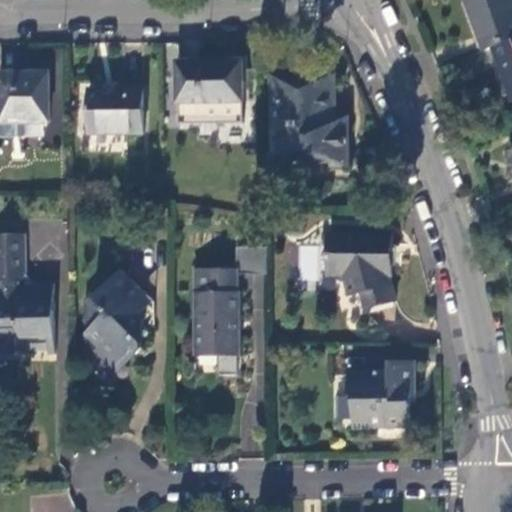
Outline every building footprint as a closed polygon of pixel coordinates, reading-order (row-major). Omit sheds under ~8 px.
[(464,0),(484,52),(492,49),(511,41),(511,7),(509,0),(464,0)] [(511,102),(511,41),(492,49),(511,103),(511,102)] [(245,65),(179,66),(180,104),(245,103),(245,65)] [(47,76),(0,76),(0,140),(24,141),(24,125),(26,125),(45,124),(47,125),(47,76)] [(269,78),(271,165),(345,164),(345,136),(332,136),(331,77),(269,78)] [(145,93),(91,93),(92,135),(146,135),(145,93)] [(45,137),(45,124),(26,125),(26,137),(45,137)] [(392,234),(329,233),(329,275),(344,276),(350,294),(361,292),(367,307),(395,300),(388,276),(391,276),(392,234)] [(0,237),(0,355),(18,355),(18,346),(49,345),(49,356),(56,356),(54,285),(35,285),(34,288),(26,283),(25,237),(0,237)] [(267,248),(237,248),(237,269),(237,274),(267,274),(267,248)] [(220,353),(220,376),(238,375),(238,353),(240,353),(240,292),(237,292),(237,274),(237,269),(196,269),(196,353),(220,353)] [(144,290),(122,270),(95,298),(85,299),(85,322),(90,328),(85,334),(118,364),(133,348),(139,353),(145,346),(144,290)] [(391,373),(351,374),(351,399),(354,399),(354,400),(355,421),(355,432),(373,432),(373,430),(411,429),(411,404),(408,404),(408,391),(417,391),(417,363),(391,363),(391,373)] [(417,391),(408,391),(408,404),(411,404),(417,404),(417,391)] [(354,400),(339,400),(339,421),(355,421),(354,400)]
